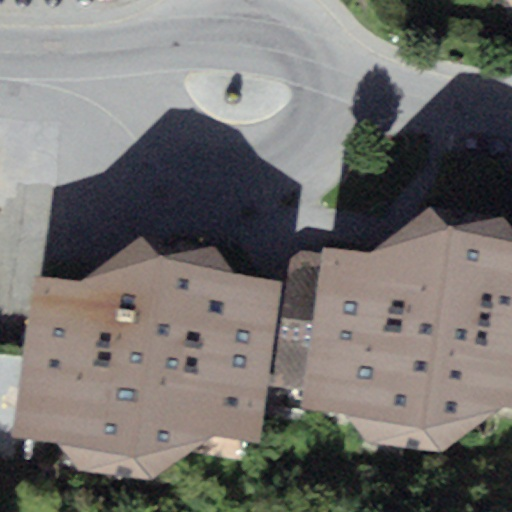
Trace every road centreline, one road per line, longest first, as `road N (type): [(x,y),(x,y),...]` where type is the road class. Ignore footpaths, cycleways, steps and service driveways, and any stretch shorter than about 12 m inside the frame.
road 1 (residential): [(353,77),(233,41),(0,50)]
road 2 (residential): [(353,77),(511,113)]
